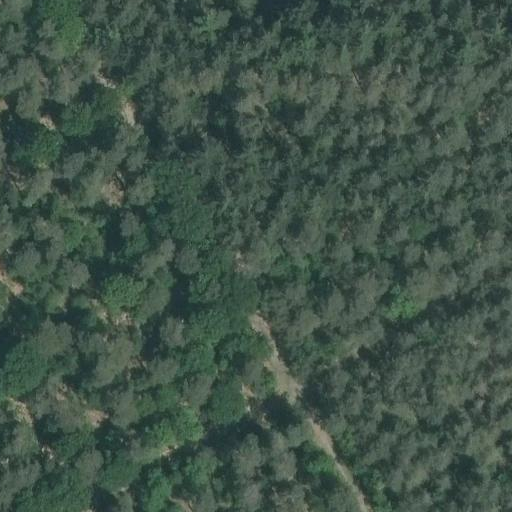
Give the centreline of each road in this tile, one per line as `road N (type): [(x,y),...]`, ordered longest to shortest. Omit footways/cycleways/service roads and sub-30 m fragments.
road 1 (track): [(55,0),(368,511)]
road 2 (track): [(511,259),(65,511)]
